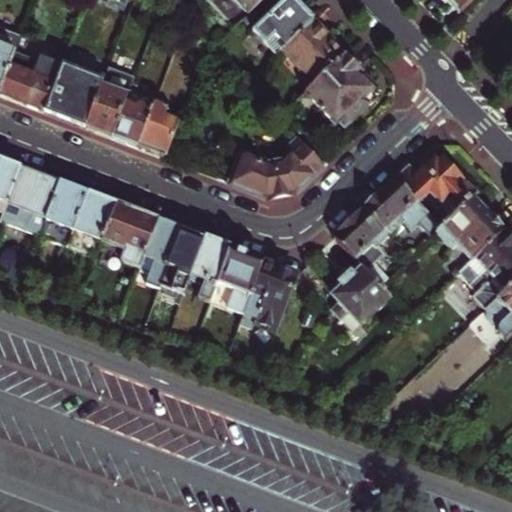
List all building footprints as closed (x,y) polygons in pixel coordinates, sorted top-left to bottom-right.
[(232,0),(247,15),(262,0),(232,0)] [(311,22),(289,0),(285,0),(244,39),(250,46),(258,39),(263,44),(272,36),(283,48),(311,22)] [(444,0),(458,14),(473,0),(444,0)] [(344,56),(311,22),(283,48),(279,52),(312,86),(344,56)] [(0,92),(14,55),(0,49),(0,92)] [(42,66),(14,55),(0,92),(0,96),(19,104),(42,113),(60,66),(44,59),(42,66)] [(344,56),(312,86),(302,96),(333,128),(337,124),(342,130),(363,110),(357,103),(370,92),(356,76),(359,72),(344,56)] [(85,129),(109,138),(127,93),(132,80),(108,70),(85,129)] [(109,138),(136,149),(152,106),(153,103),(127,93),(109,138)] [(152,106),(136,149),(146,152),(164,159),(177,125),(160,118),(163,110),(152,106)] [(236,166),(229,183),(268,198),(294,193),(323,166),(295,135),(284,145),(288,151),(280,158),(277,156),(265,158),(264,161),(252,156),(250,152),(245,151),(238,154),(235,159),(236,166)] [(430,194),(454,219),(474,199),(477,197),(442,159),(438,162),(435,158),(413,177),(407,169),(395,180),(418,205),(430,194)] [(20,167),(0,159),(0,206),(4,208),(5,207),(20,167)] [(60,183),(20,167),(5,207),(17,211),(13,222),(40,232),(44,221),(60,183)] [(364,209),(390,235),(402,224),(410,232),(427,215),(418,205),(395,180),(364,209)] [(88,193),(60,183),(44,221),(40,232),(68,243),(72,232),(88,193)] [(115,204),(88,193),(72,232),(100,244),(115,204)] [(505,232),(474,199),(454,219),(441,230),(437,234),(453,250),(458,245),(474,262),(505,232)] [(158,220),(115,204),(100,244),(100,245),(123,254),(119,264),(138,272),(142,259),(158,220)] [(366,272),(384,255),(377,248),(390,235),(364,209),(334,238),(362,267),(366,272)] [(421,229),(431,240),(437,234),(441,230),(431,219),(421,229)] [(142,259),(138,272),(148,276),(144,286),(157,291),(159,286),(181,229),(158,220),(142,259)] [(204,238),(181,229),(159,286),(182,295),(186,285),(204,238)] [(511,238),(505,232),(474,262),(459,275),(477,294),(472,299),(486,313),(511,288),(511,238)] [(230,248),(204,238),(186,285),(199,290),(195,300),(207,305),(230,248)] [(262,260),(230,248),(207,305),(222,311),(223,310),(240,317),(241,314),(262,260)] [(19,286),(30,258),(15,252),(3,280),(19,286)] [(296,273),(262,260),(241,314),(240,317),(237,326),(250,331),(254,320),(276,329),(278,322),(283,324),(288,311),(283,309),(297,273),(296,273)] [(332,296),(339,303),(331,311),(339,320),(347,312),(359,325),(390,297),(381,288),(372,278),(366,272),(362,267),(353,276),(350,273),(340,283),(343,286),(332,296)] [(376,274),(372,278),(381,288),(385,284),(376,274)] [(511,288),(486,313),(470,328),(484,343),(491,337),(494,329),(501,331),(498,338),(505,345),(511,338),(511,288)]
